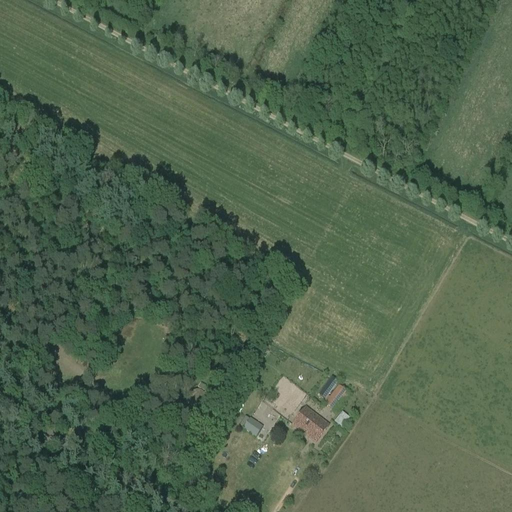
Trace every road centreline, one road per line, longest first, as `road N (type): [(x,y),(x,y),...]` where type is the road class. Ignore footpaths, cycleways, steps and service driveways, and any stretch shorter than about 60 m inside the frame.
road 1 (track): [(511,237),(50,0)]
road 2 (unclassified): [(181,511),(0,406)]
